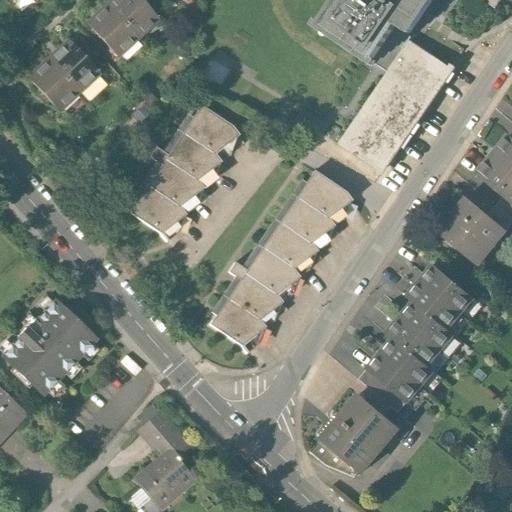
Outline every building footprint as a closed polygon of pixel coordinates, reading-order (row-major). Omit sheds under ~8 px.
[(132,0),(97,0),(96,1),(133,44),(154,26),(132,0)] [(327,0),(315,19),(373,55),(396,18),(410,27),(427,0),(327,0)] [(502,0),(477,0),(495,11),(502,0)] [(111,62),(133,44),(96,1),(75,19),(111,62)] [(57,34),(37,52),(74,93),(94,75),(57,34)] [(453,74),(410,45),(341,148),(384,177),(453,74)] [(54,111),(74,93),(37,52),(17,70),(54,111)] [(233,130),(197,109),(191,117),(179,134),(167,151),(155,167),(143,184),(132,201),(126,209),(159,232),(187,214),(178,201),(203,186),(196,176),(221,162),(210,149),(233,130)] [(511,208),(511,146),(499,135),(468,173),(511,209),(511,208)] [(224,169),(211,179),(216,187),(230,177),(224,169)] [(212,321),(206,331),(237,350),(262,334),(255,327),(280,304),(274,300),(298,281),(291,272),(316,256),(311,245),(335,228),(325,222),(351,203),(307,175),(301,185),(288,204),(276,224),(263,243),(250,263),(238,282),(225,302),(212,321)] [(502,229),(463,197),(434,231),(473,263),(502,229)] [(431,267),(419,283),(454,312),(467,297),(431,267)] [(442,327),(454,312),(419,283),(406,298),(413,304),(442,327)] [(107,338),(61,292),(5,347),(52,393),(107,338)] [(413,304),(401,319),(438,349),(450,334),(442,327),(413,304)] [(425,364),(438,349),(401,319),(388,334),(398,342),(425,364)] [(398,342),(383,360),(417,388),(432,370),(425,364),(398,342)] [(403,406),(417,388),(383,360),(368,377),(403,406)] [(0,398),(0,435),(5,441),(24,420),(0,398)] [(395,428),(356,398),(321,443),(361,473),(395,428)] [(194,454),(160,414),(135,435),(158,462),(131,484),(153,511),(168,511),(199,487),(180,465),(194,454)]
